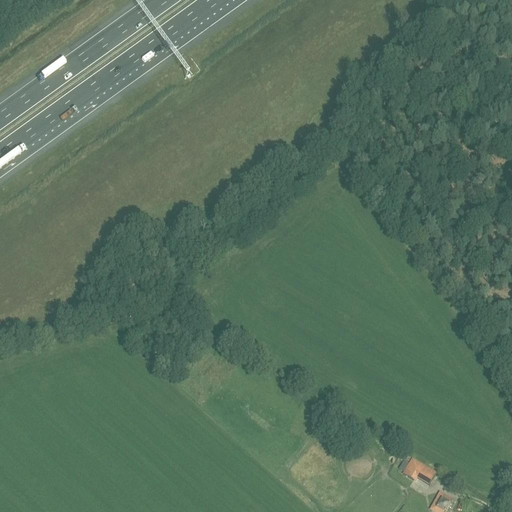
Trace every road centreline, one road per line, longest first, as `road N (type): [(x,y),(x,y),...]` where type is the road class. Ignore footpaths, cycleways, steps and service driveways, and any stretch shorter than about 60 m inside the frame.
road 1 (motorway): [(0,154),(214,0)]
road 2 (motorway): [(162,0),(0,117)]
